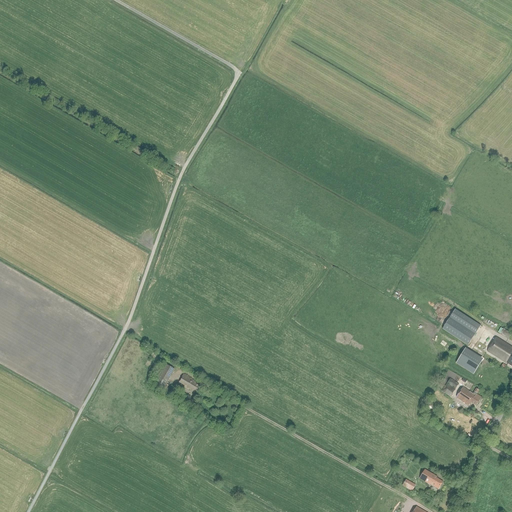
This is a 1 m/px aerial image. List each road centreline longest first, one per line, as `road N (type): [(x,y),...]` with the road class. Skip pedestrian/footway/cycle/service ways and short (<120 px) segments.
road 1 (track): [(115,0),(237,75),(177,180),(125,328),(28,511)]
road 2 (track): [(179,369),(433,511)]
road 3 (tertiary): [(458,511),(482,447),(511,399)]
